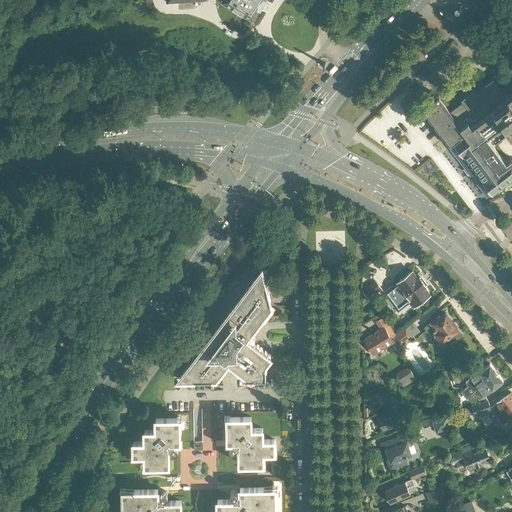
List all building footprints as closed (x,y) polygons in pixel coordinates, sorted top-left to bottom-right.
[(223,0),(222,2),(253,21),(265,0),(223,0)] [(511,178),(511,158),(506,163),(487,138),(504,125),(511,136),(511,73),(508,68),(488,84),(474,91),(460,101),(462,103),(450,113),(440,100),(441,97),(439,96),(437,96),(436,97),(436,99),(422,110),(450,147),(449,147),(468,172),(488,197),(511,178)] [(511,246),(501,255),(511,271),(511,246)] [(208,325),(217,328),(179,378),(177,378),(177,379),(212,378),(212,377),(213,376),(216,378),(223,378),(223,369),(229,362),(236,367),(237,378),(266,377),(266,368),(265,368),(263,367),(271,356),(255,344),(255,342),(256,341),(256,340),(256,338),(256,337),(255,335),(255,334),(254,332),(254,331),(253,330),(272,305),(269,303),(270,301),(271,301),(267,286),(268,285),(265,274),(264,274),(262,268),(256,277),(253,278),(249,280),(245,282),(241,284),(237,287),(233,290),(229,293),(226,296),(222,300),(219,304),(217,307),(214,312),(212,315),(210,319),(208,325)] [(425,299),(429,295),(430,295),(430,294),(425,287),(427,286),(420,277),(418,278),(412,271),(398,283),(384,293),(387,298),(385,300),(392,309),(394,307),(399,312),(410,303),(414,307),(416,306),(425,299)] [(362,291),(369,300),(382,289),(375,280),(362,291)] [(446,347),(455,340),(462,335),(457,328),(457,326),(455,323),(453,323),(452,322),(448,317),(446,314),(440,318),(439,317),(425,328),(427,330),(422,334),(427,341),(436,334),(446,347)] [(381,330),(364,340),(374,355),(393,343),(391,339),(396,336),(385,317),(376,322),(381,330)] [(406,330),(397,337),(401,343),(411,336),(406,330)] [(481,403),(488,401),(484,396),(503,381),(490,364),(466,383),(468,387),(461,393),(467,401),(475,395),(481,403)] [(464,368),(455,371),(457,378),(466,374),(464,368)] [(447,371),(450,380),(457,378),(454,369),(447,371)] [(396,393),(387,396),(391,407),(400,404),(396,393)] [(487,411),(492,410),(503,425),(509,421),(511,418),(511,393),(492,407),(488,401),(481,403),(472,406),(475,415),(481,413),(482,416),(488,414),(487,411)] [(400,406),(393,409),(384,412),(385,416),(379,418),(383,431),(398,426),(400,430),(408,427),(406,420),(405,420),(400,406)] [(474,414),(472,406),(462,409),(464,418),(474,414)] [(275,441),(274,441),(274,440),(263,440),(263,429),(251,429),(251,417),(230,418),(230,416),(224,415),(227,429),(228,429),(228,442),(233,441),(233,444),(232,444),(231,445),(230,445),(230,446),(230,447),(229,447),(229,448),(230,449),(230,450),(231,450),(231,451),(232,451),(233,451),(234,451),(235,451),(239,450),(240,464),(261,464),(261,466),(266,466),(264,452),(272,452),(272,454),(277,454),(275,441)] [(177,417),(177,419),(156,419),(156,431),(145,431),(145,442),(134,442),(134,443),(133,443),(131,457),(136,457),(136,455),(144,454),(143,468),(148,468),(148,466),(169,465),(169,449),(172,449),(172,450),(172,451),(173,452),(174,452),(175,452),(176,452),(177,452),(178,452),(178,451),(178,450),(179,450),(179,449),(179,448),(178,447),(178,446),(177,446),(176,445),(175,445),(175,443),(180,442),(180,430),(181,430),(182,416),(177,417)] [(447,416),(433,421),(437,432),(451,427),(447,416)] [(179,448),(179,449),(182,449),(182,455),(168,455),(168,453),(111,454),(111,466),(109,466),(109,480),(112,480),(112,491),(157,490),(158,495),(161,495),(161,494),(161,493),(162,492),(163,492),(164,491),(164,489),(180,489),(180,511),(218,511),(218,488),(234,488),(234,490),(235,490),(236,491),(237,491),(237,492),(238,493),(238,494),(240,494),(241,494),(241,489),(275,488),(274,452),(240,452),(240,448),(237,448),(237,449),(236,450),(235,451),(234,451),(233,452),(233,454),(226,454),(226,444),(227,442),(226,441),(226,438),(229,438),(229,430),(203,430),(203,443),(194,443),(194,430),(179,431),(179,438),(182,438),(182,442),(175,442),(175,445),(176,445),(176,446),(177,446),(178,446),(178,447),(179,448)] [(384,450),(389,463),(395,461),(395,462),(396,464),(398,465),(400,465),(402,465),(403,463),(404,461),(404,459),(403,457),(405,457),(406,458),(407,457),(407,456),(411,455),(408,446),(414,444),(413,442),(413,441),(411,434),(384,443),(386,449),(384,450)] [(459,471),(467,468),(468,470),(490,461),(486,450),(473,455),(471,450),(453,457),(459,471)] [(413,480),(426,475),(427,474),(423,465),(409,472),(413,480)] [(470,487),(484,481),(481,473),(467,480),(470,487)] [(389,502),(390,502),(390,503),(410,495),(408,488),(415,485),(412,480),(385,491),(387,496),(386,496),(385,498),(387,502),(389,502)] [(264,487),(264,488),(240,489),(240,494),(238,494),(237,493),(237,492),(236,491),(235,490),(234,490),(233,490),(232,491),(231,491),(231,492),(230,493),(230,494),(231,495),(231,496),(232,497),(233,497),(234,497),(234,500),(218,500),(217,511),(264,511),(273,511),(272,511),(277,511),(276,500),(275,500),(275,499),(275,491),(277,491),(278,485),(264,487)] [(123,502),(123,503),(122,503),(121,511),(181,511),(181,501),(165,501),(165,499),(165,498),(166,498),(167,498),(167,497),(168,497),(168,496),(168,495),(168,494),(168,493),(167,493),(167,492),(166,492),(165,491),(164,491),(163,492),(162,492),(162,493),(161,493),(161,494),(161,495),(158,495),(158,490),(135,490),(120,488),(121,493),(123,493),(123,502)] [(439,488),(426,494),(431,506),(444,501),(439,488)]
